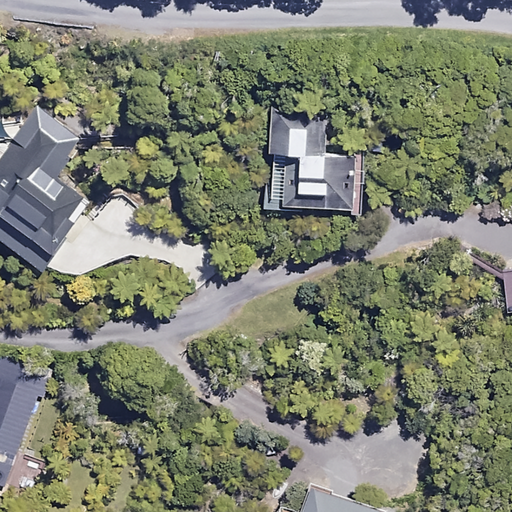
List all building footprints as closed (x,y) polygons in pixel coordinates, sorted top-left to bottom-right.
[(89,141),(40,107),(0,164),(0,237),(52,273),(98,206),(62,181),(89,141)] [(327,111),(270,111),(269,209),(357,210),(357,153),(327,153),(327,111)] [(511,267),(503,268),(507,307),(511,306),(511,267)] [(0,360),(0,484),(7,487),(49,363),(4,348),(0,360)] [(392,511),(394,504),(315,488),(310,511),(392,511)]
